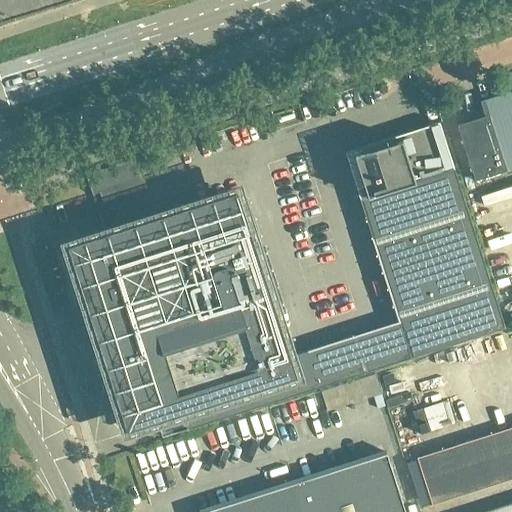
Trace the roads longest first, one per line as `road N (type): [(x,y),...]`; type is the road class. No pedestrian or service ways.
road 1 (secondary): [(0,144),(392,0)]
road 2 (secondary): [(252,0),(0,77)]
road 3 (tertiary): [(73,511),(42,422),(0,343)]
road 4 (tertiary): [(0,396),(70,511)]
